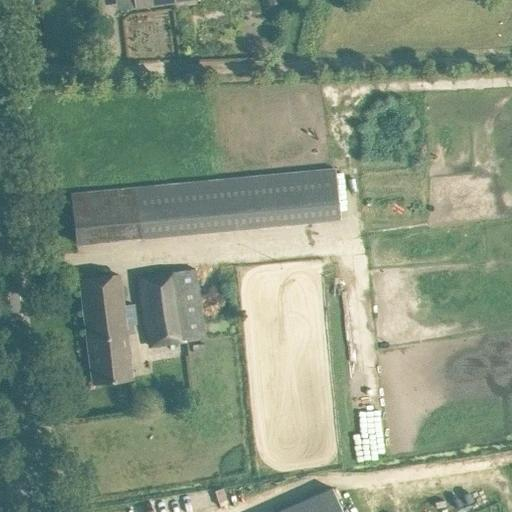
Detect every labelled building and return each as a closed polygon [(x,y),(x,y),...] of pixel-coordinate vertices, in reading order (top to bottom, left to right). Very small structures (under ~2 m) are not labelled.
[(114,0),(116,10),(175,2),(175,0),(114,0)] [(334,167),(70,194),(75,243),(339,217),(334,167)] [(124,246),(124,258),(186,256),(185,245),(124,246)] [(193,265),(138,274),(150,346),(205,336),(193,265)] [(119,275),(99,277),(80,279),(93,383),(132,378),(119,275)] [(342,511),(332,487),(275,511),(342,511)]
